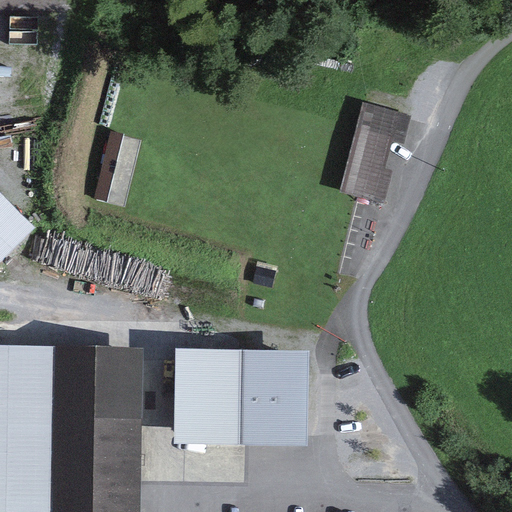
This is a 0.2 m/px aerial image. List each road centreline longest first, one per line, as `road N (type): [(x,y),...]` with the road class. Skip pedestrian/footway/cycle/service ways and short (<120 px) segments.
road 1 (track): [(221,511),(319,493),(330,334),(399,227),(469,72),(511,31)]
road 2 (track): [(357,292),(365,349),(461,511)]
road 3 (track): [(319,493),(423,509),(458,506)]
